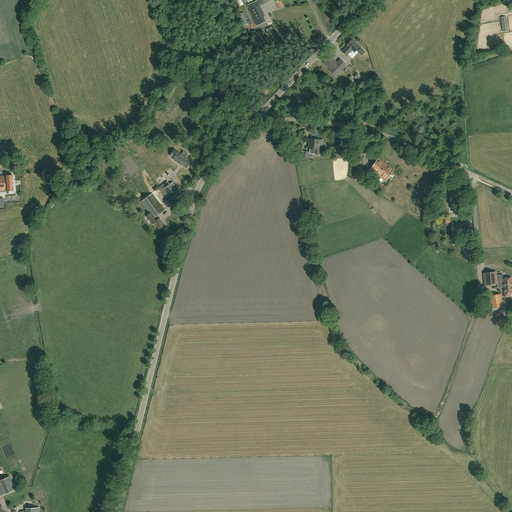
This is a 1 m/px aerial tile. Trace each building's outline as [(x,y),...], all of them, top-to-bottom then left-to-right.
[(361,55),(365,52),(359,47),(360,47),(352,40),(347,45),(348,46),(342,52),(346,56),(352,50),(354,52),(356,50),(361,55)] [(346,66),(340,60),(337,63),(330,56),(323,63),(330,70),(329,71),(335,77),(346,66)] [(308,149),(310,149),(309,153),(319,154),(320,144),(318,144),(318,140),(315,140),(316,139),(312,138),(312,139),(309,139),(308,149)] [(352,162),(357,163),(358,153),(361,153),(361,150),(354,149),(352,162)] [(179,163),(179,164),(180,165),(180,164),(181,165),(182,166),(183,166),(187,168),(191,161),(186,157),(188,154),(183,151),(181,155),(178,152),(174,159),(173,159),(179,163)] [(308,159),(308,152),(300,151),(300,159),(308,159)] [(385,180),(393,169),(379,159),(371,170),(385,180)] [(160,219),(157,216),(165,210),(152,194),(155,192),(133,164),(118,176),(139,204),(141,202),(150,214),(147,217),(153,224),(154,223),(160,219)] [(358,182),(365,172),(359,168),(352,178),(358,182)] [(0,191),(13,191),(12,176),(0,176),(0,191)] [(177,195),(180,193),(173,183),(170,185),(167,181),(159,188),(172,205),(180,199),(177,195)] [(154,223),(156,226),(157,225),(160,230),(162,228),(163,228),(165,227),(164,226),(165,225),(160,218),(160,219),(154,223)] [(464,235),(465,223),(452,223),(452,235),(464,235)] [(464,254),(473,252),(470,240),(461,242),(464,254)] [(485,286),(497,284),(496,272),(484,274),(485,286)] [(511,286),(511,283),(511,282),(511,280),(510,279),(510,278),(502,279),(503,288),(504,288),(508,288),(507,287),(511,286)] [(489,296),(491,308),(503,306),(502,306),(501,294),(489,296)] [(0,495),(15,490),(10,477),(1,481),(0,478),(0,495)]
